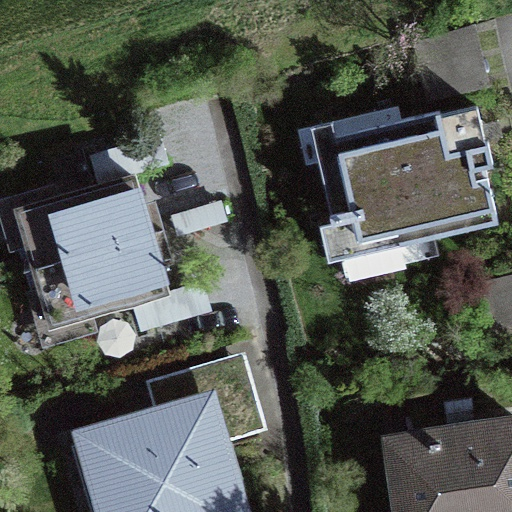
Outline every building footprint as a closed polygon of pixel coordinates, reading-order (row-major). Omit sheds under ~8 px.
[(475,22),(412,40),(426,100),(489,85),(475,22)] [(438,254),(434,234),(497,220),(484,163),(492,162),(486,138),(482,123),(477,103),(335,134),(339,154),(318,159),(340,256),(345,276),(438,254)] [(482,123),(486,138),(502,134),(499,119),(482,123)] [(90,155),(97,181),(167,161),(159,134),(90,155)] [(132,174),(17,207),(34,265),(149,231),(132,174)] [(172,215),(177,233),(226,218),(220,201),(172,215)] [(149,231),(34,265),(51,323),(166,289),(149,231)] [(511,272),(468,282),(483,345),(511,338),(511,272)] [(132,301),(140,328),(210,308),(202,281),(132,301)] [(145,378),(156,417),(203,403),(216,442),(267,428),(244,350),(145,378)] [(112,511),(234,511),(203,403),(90,438),(112,511)] [(404,511),(511,511),(511,424),(492,427),(491,421),(435,429),(436,435),(395,441),(404,511)]
